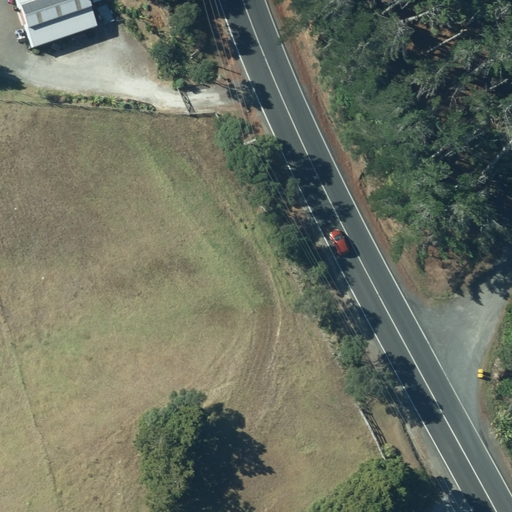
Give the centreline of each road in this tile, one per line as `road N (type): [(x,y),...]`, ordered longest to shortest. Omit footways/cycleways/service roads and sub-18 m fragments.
road 1 (tertiary): [(496,511),(331,203),(242,0)]
road 2 (track): [(511,245),(475,328),(415,362)]
